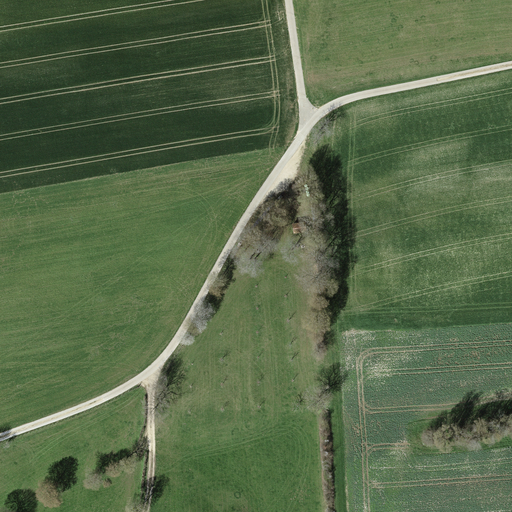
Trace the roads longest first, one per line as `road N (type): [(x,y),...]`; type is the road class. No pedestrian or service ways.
road 1 (track): [(159,364),(290,176),(320,114),(511,65)]
road 2 (track): [(0,440),(97,407),(159,364)]
road 3 (track): [(143,511),(159,364)]
road 4 (track): [(305,136),(288,0)]
